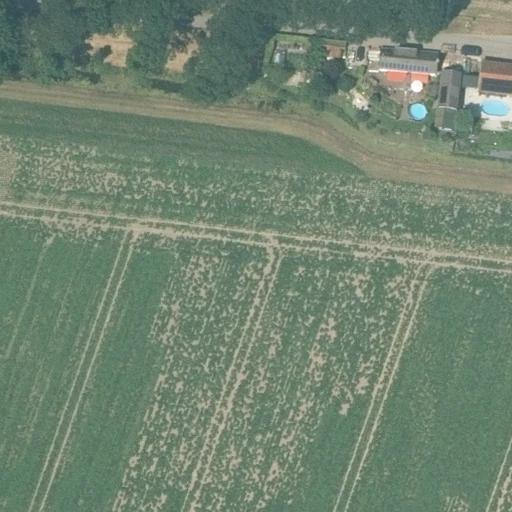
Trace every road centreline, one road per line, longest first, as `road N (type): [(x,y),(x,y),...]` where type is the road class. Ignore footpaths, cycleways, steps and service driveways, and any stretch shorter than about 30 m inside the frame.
road 1 (track): [(0,93),(287,129),(380,169),(511,188)]
road 2 (tertiary): [(511,51),(0,1)]
